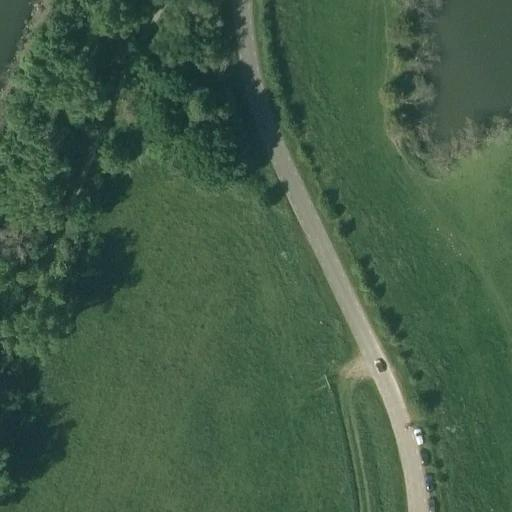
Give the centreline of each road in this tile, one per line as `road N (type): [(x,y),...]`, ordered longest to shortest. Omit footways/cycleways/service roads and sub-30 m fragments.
road 1 (residential): [(418,511),(404,429),(264,117),(242,0)]
road 2 (track): [(0,384),(92,164),(174,0)]
